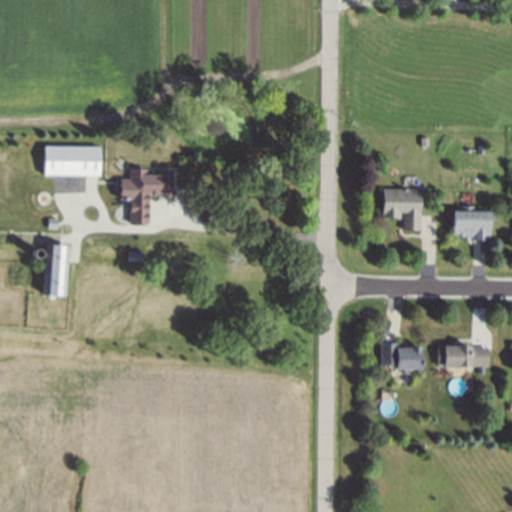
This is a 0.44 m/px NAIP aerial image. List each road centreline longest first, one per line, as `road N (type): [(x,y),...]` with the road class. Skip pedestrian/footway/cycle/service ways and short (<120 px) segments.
road 1 (residential): [(332,0),(323,511)]
road 2 (residential): [(325,285),(511,288)]
